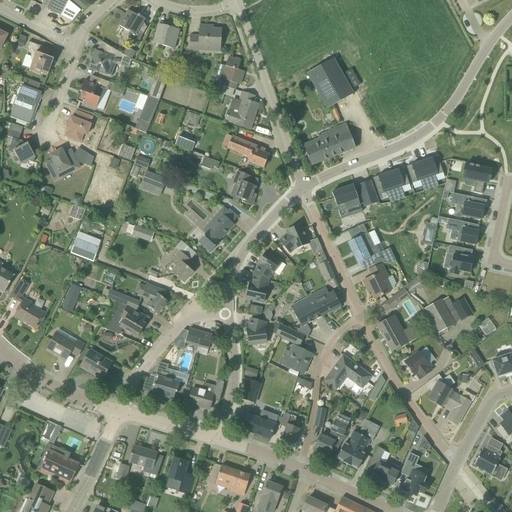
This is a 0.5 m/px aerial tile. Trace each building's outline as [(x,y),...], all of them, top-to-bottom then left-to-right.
[(47,9),(51,0),(44,0),(41,6),(47,9)] [(51,0),(47,9),(58,14),(62,16),(69,1),(67,0),(51,0)] [(88,3),(85,0),(83,0),(77,6),(81,10),(88,3)] [(128,10),(119,26),(129,32),(128,41),(136,45),(142,36),(137,33),(145,19),(139,15),(138,16),(128,10)] [(58,14),(54,22),(60,25),(66,26),(69,19),(62,16),(58,14)] [(174,49),(179,30),(158,24),(153,43),(174,49)] [(190,50),(208,51),(209,47),(220,48),(221,30),(208,29),(208,27),(200,26),(199,37),(191,36),(190,50)] [(96,27),(89,34),(104,43),(109,35),(96,27)] [(290,52),(284,35),(273,39),(277,49),(271,51),(276,63),(282,61),(280,56),(290,52)] [(22,49),(26,41),(19,38),(15,45),(22,49)] [(48,57),(50,51),(51,51),(51,50),(41,46),(28,42),(32,63),(29,70),(40,74),(40,72),(48,75),(54,59),(48,57)] [(125,56),(123,54),(104,43),(98,51),(95,50),(89,68),(111,77),(116,64),(120,66),(125,56)] [(123,54),(125,56),(132,60),(136,52),(127,47),(123,54)] [(225,80),(240,85),(244,72),(238,70),(240,62),(239,62),(240,60),(235,59),(235,60),(228,58),(226,67),(227,67),(224,78),(220,77),(217,84),(224,86),(225,80)] [(354,94),(351,90),(360,85),(352,69),(342,74),(334,58),(307,73),(322,100),(327,109),(354,94)] [(0,78),(7,81),(10,72),(1,69),(0,71),(0,78)] [(157,83),(152,97),(152,98),(159,100),(168,77),(156,73),(153,81),(157,83)] [(110,83),(91,76),(88,83),(84,81),(76,101),(96,108),(103,89),(107,91),(110,83)] [(37,105),(41,92),(22,85),(10,117),(30,124),(34,112),(31,111),(34,104),(37,105)] [(253,103),(255,97),(245,94),(245,93),(242,92),(240,99),(243,100),(238,114),(228,111),(225,121),(235,124),(235,125),(250,130),(258,105),(253,103)] [(92,118),(77,112),(74,118),(71,117),(68,124),(70,124),(65,136),(80,142),(83,134),(87,135),(91,125),(90,124),(92,118)] [(197,125),(199,115),(187,112),(185,122),(197,125)] [(146,134),(152,119),(146,117),(145,120),(140,118),(135,130),(146,134)] [(304,149),(311,166),(356,148),(346,123),(328,130),(329,131),(318,136),(320,143),(304,149)] [(19,140),(20,134),(9,130),(7,137),(13,139),(10,148),(16,150),(15,154),(21,165),(28,161),(33,163),(36,154),(33,153),(29,146),(25,145),(25,144),(24,145),(22,141),(19,140)] [(176,144),(191,151),(195,140),(180,134),(176,144)] [(248,162),(264,168),(269,155),(264,153),(265,150),(254,145),(254,146),(232,136),(227,148),(250,157),(248,162)] [(118,156),(131,160),(134,148),(122,144),(118,156)] [(79,168),(71,151),(64,155),(61,150),(51,155),(53,160),(46,164),(54,180),(62,176),(61,174),(70,169),(72,171),(79,168)] [(94,158),(88,154),(84,165),(90,167),(94,158)] [(150,159),(138,155),(135,163),(147,167),(150,159)] [(438,156),(422,161),(432,189),(440,186),(436,176),(444,173),(438,156)] [(119,161),(113,158),(110,165),(117,168),(119,161)] [(212,160),(210,166),(217,169),(219,163),(212,160)] [(432,189),(422,161),(407,166),(413,183),(421,181),(424,191),(432,189)] [(476,181),(473,193),(481,194),(484,183),(487,183),(488,184),(489,178),(491,170),(479,167),(479,166),(478,166),(478,167),(476,167),(476,166),(475,165),(475,166),(473,166),(474,165),(473,165),(473,166),(470,165),(470,164),(470,165),(466,164),(463,178),(476,181)] [(405,167),(389,172),(399,200),(407,198),(403,187),(411,184),(405,167)] [(244,203),(252,206),(256,195),(254,194),(256,187),(248,184),(250,176),(237,171),(233,184),(240,186),(235,197),(245,201),(244,203)] [(142,183),(162,191),(166,179),(147,172),(142,183)] [(399,200),(389,172),(374,178),(380,195),(388,192),(391,203),(399,200)] [(342,189),(332,192),(339,213),(348,210),(350,216),(362,212),(360,206),(363,205),(363,206),(378,201),(371,181),(356,186),(359,193),(356,194),(353,186),(346,189),(346,190),(342,191),(342,189)] [(463,207),(461,216),(481,220),(481,219),(483,219),(484,212),(482,211),(484,206),(473,204),(474,198),(453,194),(451,204),(456,205),(463,207)] [(42,212),(47,215),(51,209),(46,205),(42,212)] [(209,231),(199,242),(211,253),(221,242),(219,241),(234,224),(232,223),(238,217),(229,209),(227,211),(224,208),(215,218),(218,221),(209,231)] [(456,241),(475,245),(478,232),(467,229),(469,223),(448,219),(445,230),(458,232),(456,241)] [(432,247),(436,225),(426,223),(425,230),(424,229),(422,237),(423,237),(422,243),(424,244),(424,245),(432,247)] [(307,236),(305,235),(301,225),(286,231),(288,234),(279,241),(290,253),(294,249),(295,250),(309,244),(308,242),(309,240),(307,236)] [(134,226),(131,234),(131,236),(151,243),(154,233),(134,226)] [(360,265),(364,272),(381,264),(396,263),(390,250),(380,254),(376,247),(374,248),(368,235),(348,244),(353,254),(358,265),(360,265)] [(89,244),(83,258),(93,262),(99,248),(89,244)] [(460,257),(462,250),(449,247),(447,255),(453,256),(449,275),(457,277),(458,271),(469,274),(470,272),(471,271),(472,267),(471,265),(472,259),(460,257)] [(185,265),(189,260),(190,260),(180,251),(164,269),(170,274),(171,272),(184,283),(194,272),(185,265)] [(259,265),(253,274),(268,280),(272,274),(273,274),(281,261),(266,251),(258,264),(259,265)] [(327,281),(334,278),(327,261),(319,265),(327,281)] [(424,272),(427,273),(428,264),(423,263),(417,267),(416,272),(419,276),(424,272)] [(372,277),(363,281),(367,290),(370,289),(375,300),(390,292),(384,280),(388,278),(381,264),(369,270),(372,277)] [(14,276),(1,268),(0,267),(0,290),(4,293),(14,276)] [(403,288),(404,289),(409,296),(429,280),(424,272),(419,276),(416,278),(408,284),(403,288)] [(266,288),(268,280),(253,274),(251,284),(249,284),(246,299),(263,303),(267,288),(266,288)] [(464,287),(471,290),(473,283),(465,281),(464,287)] [(72,284),(62,309),(71,314),(82,288),(72,284)] [(146,305),(157,315),(168,302),(164,299),(167,292),(158,289),(147,285),(142,297),(151,300),(146,305)] [(11,297),(18,301),(25,291),(18,286),(11,297)] [(409,296),(404,289),(386,303),(391,309),(409,296)] [(107,298),(119,303),(127,306),(137,310),(140,302),(110,290),(107,298)] [(341,306),(333,292),(317,301),(313,294),(290,306),(301,327),(333,311),(334,313),(341,309),(340,307),(341,306)] [(463,299),(452,305),(461,321),(472,315),(463,299)] [(454,325),(452,321),(440,300),(425,309),(438,334),(454,325)] [(45,314),(32,306),(23,301),(14,316),(37,329),(45,314)] [(139,313),(127,306),(119,303),(115,310),(122,314),(121,317),(125,319),(120,327),(137,337),(145,324),(136,319),(139,313)] [(261,315),(263,307),(251,304),(249,312),(261,315)] [(394,316),(377,325),(392,352),(408,343),(400,328),(394,316)] [(479,324),(485,335),(495,329),(489,318),(479,324)] [(247,330),(249,345),(258,344),(259,345),(263,345),(265,343),(266,343),(265,328),(264,328),(266,323),(250,319),(247,330)] [(299,346),(303,337),(304,337),(280,326),(276,335),(299,346)] [(185,343),(198,346),(202,333),(189,329),(185,343)] [(212,335),(202,333),(198,346),(208,349),(212,335)] [(62,339),(55,335),(47,349),(60,356),(61,354),(67,358),(71,352),(77,356),(84,345),(77,341),(70,337),(69,340),(63,337),(62,339)] [(341,340),(338,344),(345,349),(348,344),(341,340)] [(285,367),(299,373),(303,375),(312,355),(295,346),(285,367)] [(511,347),(511,348),(511,347),(511,354),(502,357),(494,360),(494,361),(492,362),(494,369),(496,368),(499,376),(508,373),(508,374),(511,372),(511,347)] [(104,376),(111,363),(90,350),(81,366),(96,374),(97,372),(104,376)] [(432,371),(418,352),(404,362),(414,376),(416,374),(420,380),(432,371)] [(362,389),(371,377),(343,355),(324,381),(336,391),(346,377),(362,389)] [(169,365),(160,362),(150,374),(149,379),(157,381),(156,385),(154,384),(152,391),(160,393),(160,396),(173,400),(175,392),(177,393),(180,383),(174,381),(176,374),(167,371),(169,365)] [(256,378),(258,370),(245,367),(243,374),(256,378)] [(446,405),(453,393),(452,392),(453,391),(449,389),(442,380),(439,383),(438,382),(436,385),(431,389),(433,391),(428,400),(442,407),(444,404),(446,405)] [(254,405),(261,386),(248,381),(246,388),(247,389),(243,401),(254,405)] [(374,385),(369,395),(376,399),(381,389),(374,385)] [(214,394),(202,391),(193,388),(188,404),(209,410),(214,394)] [(453,393),(446,405),(453,409),(447,420),(457,425),(470,402),(460,396),(460,397),(453,393)] [(313,426),(322,428),(326,410),(317,408),(313,426)] [(511,415),(508,410),(499,417),(503,422),(499,425),(500,426),(495,430),(503,440),(511,433),(511,415)] [(286,428),(281,439),(294,444),(300,429),(292,426),(296,418),(285,413),(280,425),(286,428)] [(247,414),(242,429),(270,440),(276,424),(247,414)] [(405,414),(395,415),(396,422),(406,421),(405,414)] [(314,448),(328,455),(331,449),(336,452),(345,436),(343,435),(347,427),(346,426),(349,420),(339,415),(336,422),(335,421),(327,439),(320,436),(314,448)] [(372,434),(376,426),(366,420),(358,434),(362,436),(347,464),(357,469),(365,454),(362,453),(365,446),(367,447),(370,440),(372,441),(374,438),(372,434)] [(0,446),(4,448),(12,430),(0,424),(0,446)] [(79,464),(67,458),(69,453),(66,452),(53,446),(52,445),(61,427),(57,425),(48,443),(36,470),(69,485),(70,482),(71,482),(79,464)] [(362,436),(358,434),(353,431),(350,439),(352,440),(349,446),(344,443),(337,458),(347,464),(362,436)] [(422,439),(419,447),(428,450),(431,443),(422,439)] [(502,452),(487,444),(483,451),(482,450),(474,465),(485,471),(484,473),(496,480),(497,479),(495,478),(500,469),(496,467),(500,460),(498,459),(502,452)] [(157,453),(134,446),(129,462),(152,468),(157,453)] [(384,451),(377,447),(372,458),(379,461),(384,451)] [(400,474),(408,478),(407,481),(406,480),(403,486),(404,486),(403,491),(416,497),(418,492),(423,494),(427,484),(423,482),(425,478),(412,472),(418,458),(409,454),(400,474)] [(188,462),(174,458),(168,478),(181,482),(178,492),(189,495),(195,476),(184,473),(188,462)] [(392,485),(400,468),(391,464),(389,468),(378,463),(372,476),(386,483),(386,482),(392,485)] [(125,480),(128,467),(121,465),(117,477),(125,480)] [(245,490),(250,476),(221,466),(215,484),(232,490),(233,486),(245,490)] [(275,483),(274,485),(267,482),(262,495),(257,508),(267,511),(272,511),(277,501),(282,488),(279,487),(280,485),(275,483)] [(21,511),(46,511),(49,506),(47,505),(53,492),(35,483),(21,511)] [(371,511),(342,497),(335,511),(334,511),(371,511)] [(327,507),(308,498),(301,511),(334,511),(335,511),(335,510),(334,511),(326,508),(327,507)]
